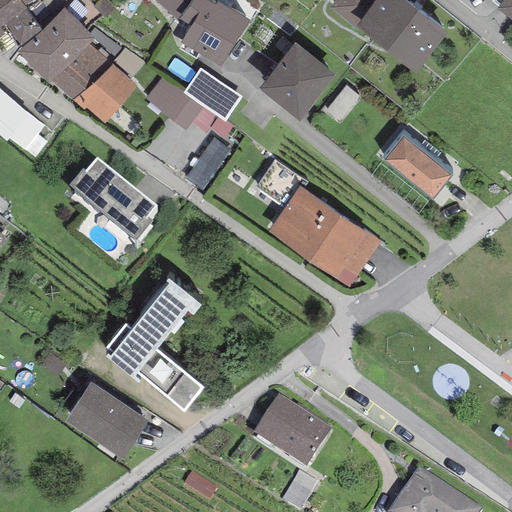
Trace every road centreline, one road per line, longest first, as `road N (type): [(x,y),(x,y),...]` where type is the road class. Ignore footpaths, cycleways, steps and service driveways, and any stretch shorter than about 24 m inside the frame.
road 1 (residential): [(0,66),(360,313)]
road 2 (residential): [(79,511),(360,313)]
road 3 (residential): [(360,313),(511,200)]
